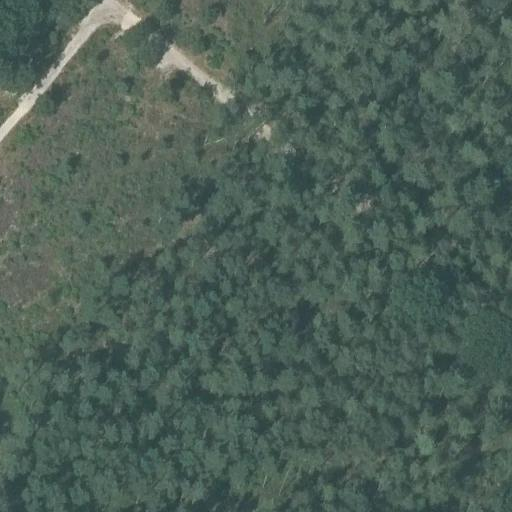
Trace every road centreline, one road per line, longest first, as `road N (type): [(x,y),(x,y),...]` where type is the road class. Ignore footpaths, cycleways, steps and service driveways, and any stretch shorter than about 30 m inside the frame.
road 1 (track): [(107,0),(511,330)]
road 2 (track): [(0,135),(89,27),(85,0)]
